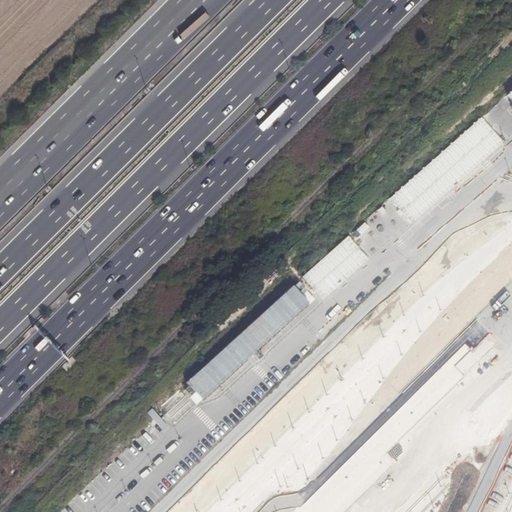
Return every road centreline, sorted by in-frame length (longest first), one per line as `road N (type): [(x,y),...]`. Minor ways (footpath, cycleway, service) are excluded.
road 1 (motorway): [(0,394),(398,0)]
road 2 (motorway): [(0,324),(327,0)]
road 3 (motorway): [(273,0),(0,271)]
road 4 (motorway): [(204,0),(0,200)]
